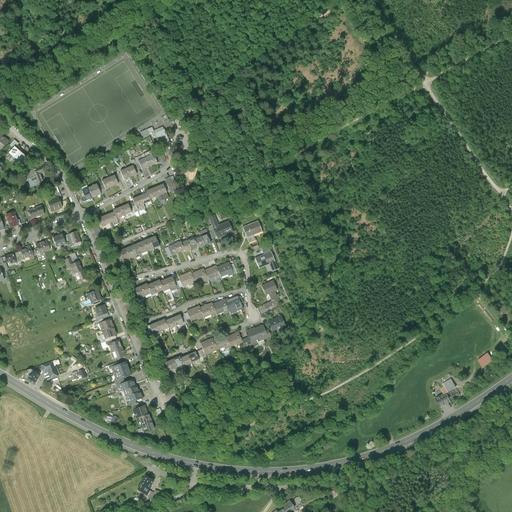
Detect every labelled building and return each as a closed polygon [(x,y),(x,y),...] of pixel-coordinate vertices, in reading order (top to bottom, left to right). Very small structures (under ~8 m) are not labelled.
[(153,138),(156,136),(155,134),(152,127),(141,132),(142,137),(149,134),(151,133),(153,138)] [(164,130),(155,134),(156,136),(160,147),(170,143),(164,130)] [(0,133),(0,151),(9,142),(0,133)] [(14,140),(9,146),(12,148),(13,147),(14,148),(15,149),(19,144),(14,140)] [(27,159),(21,154),(15,149),(14,148),(6,156),(10,160),(13,157),(16,159),(19,162),(16,165),(19,168),(27,159)] [(150,157),(146,158),(149,167),(157,163),(155,157),(152,151),(148,152),(150,157)] [(158,156),(155,157),(157,163),(160,162),(161,164),(166,162),(162,151),(157,153),(158,156)] [(142,170),(149,167),(146,158),(138,161),(139,164),(142,170)] [(133,166),(126,169),(130,177),(136,175),(133,166)] [(42,168),(23,174),(26,181),(28,188),(39,184),(44,182),(41,174),(44,173),(42,168)] [(124,180),(130,177),(126,169),(120,171),(121,173),(123,178),(124,180)] [(114,176),(108,178),(111,187),(118,184),(116,181),(114,176)] [(175,182),(173,176),(165,180),(169,189),(175,186),(173,182),(175,182)] [(105,190),(111,187),(108,178),(102,181),(103,185),(105,190)] [(163,184),(155,188),(158,196),(166,192),(163,184)] [(78,196),(83,193),(83,191),(80,185),(74,187),(78,196)] [(97,185),(90,188),(94,198),(101,195),(97,185)] [(52,195),(53,198),(61,196),(57,187),(52,189),(54,195),(52,195)] [(87,201),(94,198),(90,188),(83,191),(83,193),(87,201)] [(147,191),(147,193),(150,199),(158,196),(155,188),(147,191)] [(147,193),(140,196),(143,204),(151,201),(150,199),(147,193)] [(136,207),(143,204),(140,196),(132,199),(134,202),(136,207)] [(48,204),(51,212),(62,208),(58,198),(54,199),(55,201),(48,204)] [(128,204),(121,207),(124,215),(131,212),(130,210),(128,204)] [(113,210),(114,212),(117,219),(124,215),(121,207),(113,210)] [(29,213),(32,220),(44,215),(42,208),(29,213)] [(6,215),(10,228),(21,225),(19,220),(17,220),(14,212),(6,215)] [(114,212),(107,215),(110,223),(117,220),(117,219),(114,212)] [(103,227),(110,223),(107,215),(99,218),(101,224),(103,227)] [(217,237),(218,239),(233,232),(229,221),(218,225),(214,215),(209,217),(212,225),(217,237)] [(258,221),(243,228),(249,243),(256,241),(253,235),(262,231),(258,221)] [(99,242),(104,240),(98,225),(93,227),(99,242)] [(208,227),(211,233),(213,238),(217,237),(212,225),(208,227)] [(81,241),(77,232),(69,235),(72,244),(81,241)] [(62,235),(53,238),(57,248),(66,244),(65,243),(63,237),(62,235)] [(208,235),(201,237),(205,246),(211,243),(210,240),(208,235)] [(155,237),(149,239),(153,249),(159,247),(155,237)] [(198,248),(205,246),(201,237),(195,240),(198,247),(198,248)] [(194,238),(188,241),(192,249),(198,247),(195,240),(194,238)] [(147,252),(153,249),(149,239),(143,242),(147,252)] [(47,241),(40,244),(43,253),(50,251),(50,250),(47,241)] [(185,252),(192,249),(188,241),(182,243),(185,250),(185,252)] [(141,254),(147,252),(143,242),(137,244),(141,254)] [(181,242),(175,245),(178,253),(185,250),(182,243),(181,242)] [(45,258),(43,253),(40,244),(36,245),(38,249),(35,250),(35,251),(37,256),(39,261),(45,258)] [(137,244),(131,247),(135,257),(141,254),(137,244)] [(172,255),(178,253),(175,245),(169,247),(172,255)] [(260,248),(263,255),(270,253),(267,245),(260,248)] [(26,250),(21,252),(24,260),(29,258),(30,261),(34,259),(34,257),(32,252),(29,246),(25,247),(26,250)] [(131,247),(125,249),(129,259),(135,257),(131,247)] [(123,262),(129,259),(125,249),(119,252),(121,257),(123,262)] [(25,261),(24,260),(21,252),(14,254),(17,262),(18,263),(25,261)] [(263,255),(255,259),(259,269),(269,264),(272,272),(277,270),(270,253),(263,255)] [(14,254),(4,257),(7,263),(10,262),(11,264),(17,262),(14,254)] [(117,273),(111,257),(105,260),(112,275),(117,273)] [(65,260),(67,266),(73,264),(70,258),(65,260)] [(74,274),(78,273),(82,271),(78,261),(73,264),(67,266),(69,271),(72,270),(74,274)] [(229,262),(217,267),(219,272),(219,273),(220,277),(227,274),(228,276),(234,274),(230,266),(229,262)] [(216,266),(204,271),(206,276),(208,281),(215,278),(216,279),(220,277),(219,273),(219,272),(217,267),(216,266)] [(203,269),(191,274),(193,279),(195,284),(202,281),(203,283),(208,281),(206,276),(204,271),(203,269)] [(190,286),(195,284),(193,279),(191,274),(190,272),(178,277),(180,281),(182,286),(182,287),(189,284),(190,286)] [(172,277),(166,280),(170,289),(176,287),(174,283),(172,278),(172,277)] [(60,284),(66,282),(64,279),(55,283),(58,288),(61,287),(60,284)] [(164,292),(170,289),(166,280),(160,282),(163,290),(164,292)] [(159,281),(153,283),(157,293),(163,290),(160,282),(159,281)] [(273,282),(262,287),(266,296),(268,294),(272,302),(263,305),(265,310),(271,307),(270,306),(278,302),(274,292),(277,291),(273,282)] [(151,295),(157,293),(153,283),(147,285),(151,294),(151,295)] [(147,284),(141,287),(144,296),(151,294),(147,285),(147,284)] [(138,299),(144,296),(141,287),(134,289),(135,289),(138,298),(138,299)] [(98,291),(87,295),(89,299),(90,299),(92,304),(102,300),(98,291)] [(137,318),(126,293),(120,295),(131,321),(137,318)] [(237,296),(225,301),(227,305),(230,311),(236,309),(237,310),(242,308),(240,304),(240,302),(238,299),(237,296)] [(225,314),(230,311),(227,305),(225,301),(225,299),(213,305),(217,315),(224,312),(225,314)] [(212,317),(217,315),(213,305),(212,303),(200,308),(204,317),(211,315),(212,317)] [(104,305),(95,309),(96,310),(94,311),(95,313),(97,312),(98,317),(107,314),(104,305)] [(199,320),(204,317),(200,308),(199,306),(187,311),(191,321),(198,318),(199,320)] [(180,315),(172,318),(176,326),(183,323),(180,315)] [(281,317),(268,322),(272,331),(285,326),(281,317)] [(168,329),(176,326),(172,318),(165,321),(168,328),(168,329)] [(99,323),(102,331),(113,327),(111,319),(104,322),(99,323)] [(164,319),(157,322),(160,331),(168,328),(165,321),(164,319)] [(162,335),(160,331),(157,322),(149,326),(154,338),(162,335)] [(263,326),(255,329),(260,342),(268,338),(265,331),(263,326)] [(116,335),(113,327),(102,331),(105,339),(115,335),(116,335)] [(151,351),(140,328),(135,330),(145,354),(151,351)] [(252,345),(260,342),(255,329),(254,328),(246,332),(249,338),(252,345)] [(238,332),(225,338),(228,344),(227,344),(228,346),(229,348),(237,344),(238,346),(243,344),(242,341),(238,332)] [(217,350),(228,346),(227,344),(228,344),(225,338),(225,335),(213,340),(217,350)] [(245,348),(252,345),(249,338),(242,341),(243,344),(245,348)] [(205,355),(217,350),(213,340),(212,339),(200,344),(203,350),(205,355)] [(109,344),(112,351),(122,348),(119,341),(113,343),(109,344)] [(125,357),(122,348),(112,351),(115,360),(125,357)] [(195,353),(187,356),(191,364),(198,361),(198,359),(195,353)] [(481,368),(491,362),(486,354),(476,360),(481,368)] [(184,367),(191,364),(187,356),(180,359),(183,365),(184,367)] [(179,357),(172,360),(175,369),(183,365),(180,359),(179,357)] [(168,372),(175,369),(172,360),(164,364),(167,369),(168,372)] [(52,361),(41,366),(43,372),(47,370),(50,379),(57,376),(52,361)] [(112,368),(114,374),(129,368),(127,362),(119,365),(112,368)] [(131,375),(129,368),(114,374),(116,380),(123,377),(131,375)] [(24,376),(29,379),(35,383),(40,376),(36,373),(33,371),(31,370),(30,370),(27,371),(24,376)] [(125,383),(123,377),(116,380),(114,381),(116,387),(119,386),(119,385),(125,383)] [(121,391),(123,391),(135,386),(133,380),(125,383),(119,385),(119,386),(121,391)] [(443,384),(448,394),(456,389),(451,380),(443,384)] [(52,384),(50,387),(58,392),(60,389),(52,384)] [(125,397),(127,397),(139,392),(137,386),(135,386),(123,391),(125,397)] [(174,394),(172,388),(164,392),(166,397),(174,394)] [(140,392),(139,392),(127,397),(129,403),(135,401),(143,398),(140,392)] [(436,398),(441,408),(451,403),(450,401),(448,398),(447,395),(442,398),(441,396),(436,398)] [(177,400),(164,405),(166,410),(179,405),(177,400)] [(136,419),(139,418),(142,417),(143,416),(148,415),(145,406),(140,408),(139,408),(134,410),(133,410),(136,419)] [(149,414),(148,415),(143,416),(142,417),(139,418),(144,432),(149,431),(154,429),(149,414)] [(152,480),(146,476),(137,490),(144,494),(148,497),(151,492),(149,491),(150,489),(149,489),(152,484),(150,483),(152,480)] [(151,491),(151,492),(148,497),(153,500),(154,498),(157,499),(161,494),(155,490),(154,493),(151,491)] [(294,500),(291,503),(294,507),(301,502),(297,497),(294,499),(294,500)] [(282,507),(280,509),(282,511),(287,511),(294,507),(291,503),(289,500),(281,506),(282,507)]
